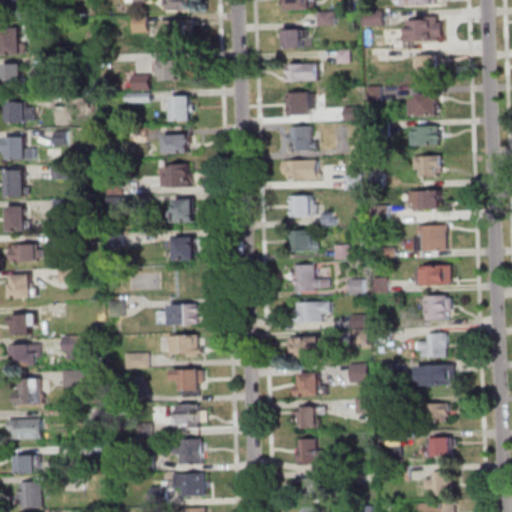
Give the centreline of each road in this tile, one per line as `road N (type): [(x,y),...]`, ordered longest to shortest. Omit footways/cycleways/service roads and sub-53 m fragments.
road 1 (residential): [(258,511),(239,0)]
road 2 (residential): [(507,511),(488,0)]
